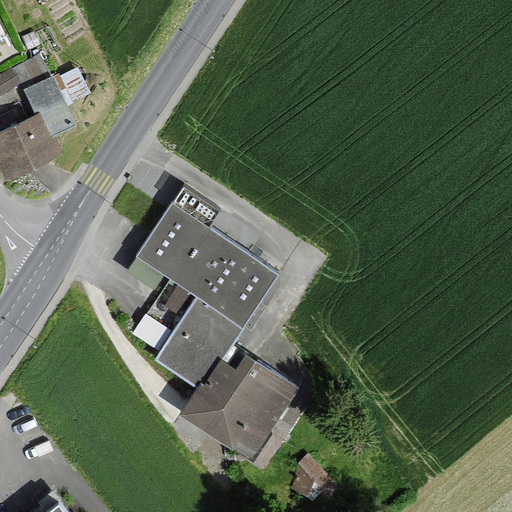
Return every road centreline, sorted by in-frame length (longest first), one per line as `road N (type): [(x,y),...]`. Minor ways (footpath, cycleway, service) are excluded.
road 1 (secondary): [(215,0),(50,256)]
road 2 (unknown): [(145,144),(300,253),(303,276),(266,329)]
